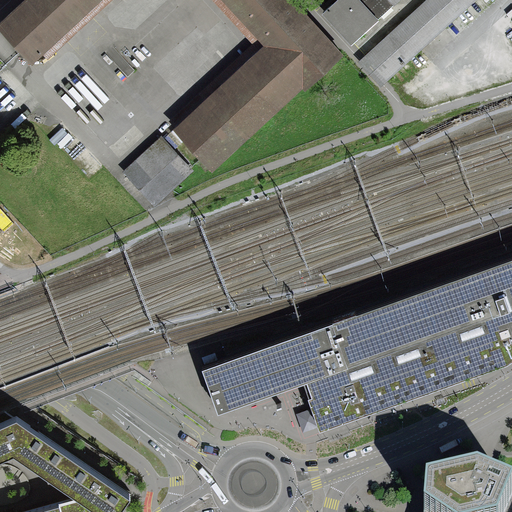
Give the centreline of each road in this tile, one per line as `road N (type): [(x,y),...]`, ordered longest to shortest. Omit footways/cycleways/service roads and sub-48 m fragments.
road 1 (primary): [(511,386),(356,461)]
road 2 (primary): [(117,404),(0,318)]
road 3 (primary): [(117,404),(171,464),(176,489),(168,511)]
